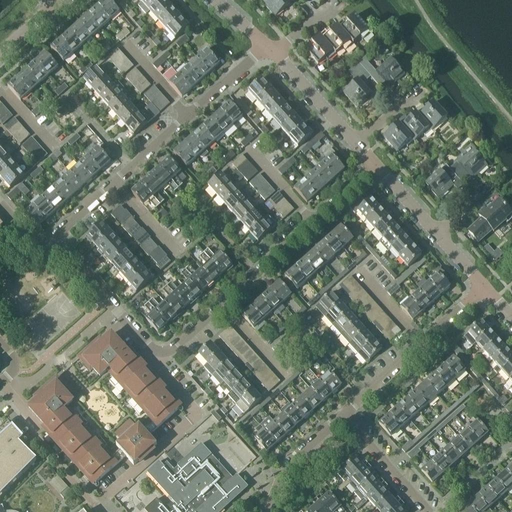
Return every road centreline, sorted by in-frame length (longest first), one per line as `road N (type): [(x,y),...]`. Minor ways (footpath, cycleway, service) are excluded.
road 1 (residential): [(161,351),(201,327),(377,167)]
road 2 (residential): [(341,414),(486,287)]
road 3 (residential): [(53,237),(144,346),(161,351)]
road 4 (residential): [(429,511),(341,414)]
road 5 (residential): [(268,511),(280,472),(341,414)]
road 6 (residential): [(356,144),(273,54)]
